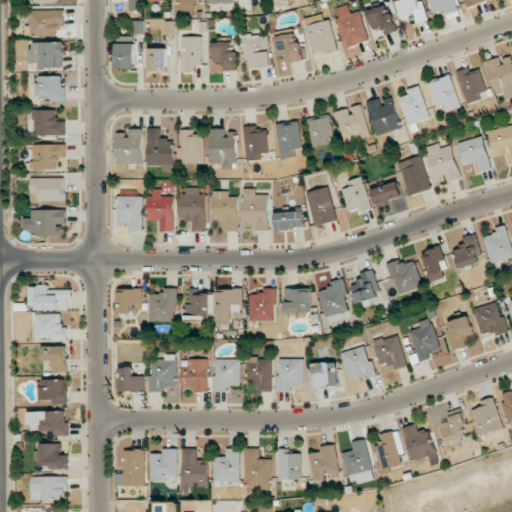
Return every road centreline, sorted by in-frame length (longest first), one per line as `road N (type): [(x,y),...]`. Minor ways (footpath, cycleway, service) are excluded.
road 1 (residential): [(511,196),(294,261),(0,260)]
road 2 (residential): [(102,511),(96,0)]
road 3 (residential): [(98,99),(244,98),(315,88),(511,25)]
road 4 (residential): [(101,420),(295,421),(363,411),(511,362)]
